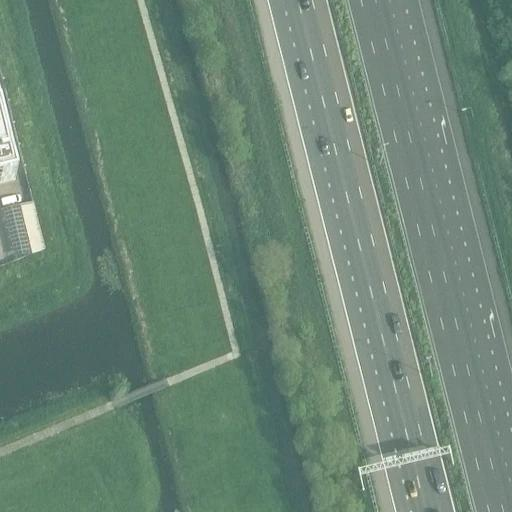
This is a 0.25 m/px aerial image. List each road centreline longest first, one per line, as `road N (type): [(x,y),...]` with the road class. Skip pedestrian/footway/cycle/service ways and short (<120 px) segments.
road 1 (motorway): [(495,511),(367,0)]
road 2 (motorway): [(304,0),(431,511)]
